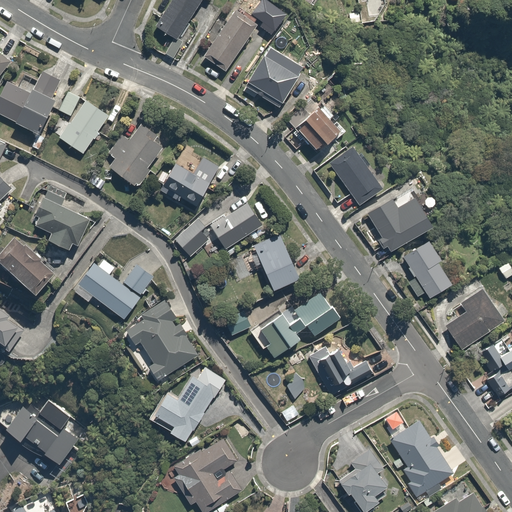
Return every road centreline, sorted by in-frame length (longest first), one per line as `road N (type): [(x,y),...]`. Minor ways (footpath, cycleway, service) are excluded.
road 1 (residential): [(104,60),(200,105),(283,172),(426,367)]
road 2 (residential): [(426,367),(272,464)]
road 3 (residential): [(426,367),(511,485)]
